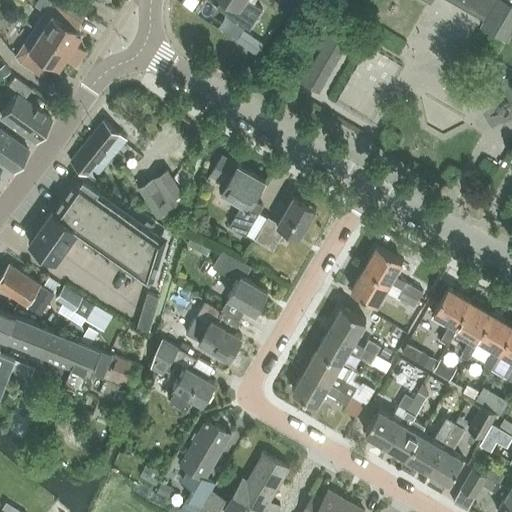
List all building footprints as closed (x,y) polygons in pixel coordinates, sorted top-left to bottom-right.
[(52,0),(40,17),(34,27),(78,58),(84,51),(72,43),(80,33),(73,28),(83,15),(52,0)] [(231,0),(236,3),(229,13),(251,27),(265,6),(255,0),(231,0)] [(511,0),(430,0),(431,1),(431,0),(466,0),(487,12),(482,22),(509,38),(511,33),(511,0)] [(73,66),(78,58),(34,27),(28,38),(16,55),(20,60),(42,75),(49,65),(54,69),(62,58),(73,66)] [(351,39),(333,28),(302,82),(320,92),(351,39)] [(256,53),(263,42),(255,37),(248,47),(256,53)] [(9,71),(3,63),(0,65),(0,73),(2,76),(9,71)] [(15,75),(8,84),(26,96),(32,87),(15,75)] [(35,141),(50,119),(19,94),(16,94),(3,112),(2,117),(35,141)] [(126,138),(104,120),(71,161),(93,179),(126,138)] [(0,161),(13,171),(28,150),(0,129),(0,161)] [(230,225),(246,234),(264,204),(253,198),(265,178),(238,162),(237,164),(222,154),(205,182),(221,192),(222,190),(243,203),(230,225)] [(167,168),(139,186),(158,217),(187,198),(183,192),(183,191),(182,190),(194,175),(182,166),(174,177),(167,168)] [(79,174),(55,208),(80,226),(75,234),(136,277),(137,277),(149,285),(154,278),(159,262),(165,242),(159,238),(97,193),(100,189),(79,174)] [(285,226),(300,235),(316,208),(294,195),(279,221),(269,216),(256,237),(273,247),(285,226)] [(78,228),(56,212),(51,208),(26,241),(54,261),(78,228)] [(192,236),(187,244),(206,254),(210,246),(192,236)] [(378,244),(365,266),(426,302),(430,294),(435,287),(428,283),(424,291),(416,286),(395,274),(403,259),(378,244)] [(249,264),(231,254),(223,249),(213,265),(237,280),(228,295),(255,311),(268,289),(243,275),(249,264)] [(10,263),(0,278),(0,287),(41,313),(55,292),(44,285),(10,263)] [(365,266),(352,288),(378,303),(386,289),(422,309),(426,302),(365,266)] [(65,285),(57,298),(74,309),(83,296),(65,285)] [(441,338),(450,344),(456,334),(460,326),(456,324),(470,298),(449,287),(436,311),(451,320),(441,338)] [(147,292),(136,327),(148,330),(159,296),(147,292)] [(460,326),(456,334),(468,341),(462,351),(470,355),(480,337),(476,335),(490,310),(483,306),(486,303),(475,296),(473,300),(470,298),(456,324),(460,326)] [(207,300),(193,324),(205,331),(200,340),(229,357),(242,335),(235,331),(222,323),(228,312),(222,309),(207,300)] [(87,317),(105,329),(114,315),(95,304),(87,317)] [(343,305),(330,326),(353,340),(366,319),(343,305)] [(484,364),(491,368),(502,350),(498,348),(511,322),(490,310),(476,335),(480,337),(495,345),(484,364)] [(0,333),(0,336),(45,355),(54,333),(8,315),(0,333)] [(511,322),(498,348),(502,350),(502,349),(511,354),(511,363),(505,376),(511,379),(511,322)] [(330,326),(318,348),(341,362),(348,349),(371,363),(376,353),(364,346),(353,340),(330,326)] [(90,327),(82,340),(90,344),(98,331),(90,327)] [(100,352),(54,333),(45,355),(72,366),(65,383),(85,391),(92,372),(104,377),(111,359),(99,355),(100,352)] [(200,357),(163,335),(157,347),(151,366),(163,373),(166,368),(181,377),(170,397),(187,407),(194,396),(203,401),(204,398),(208,400),(212,392),(211,389),(210,388),(215,381),(193,368),(200,357)] [(369,337),(364,346),(376,353),(382,344),(369,337)] [(318,348),(305,369),(352,396),(357,387),(342,378),(334,373),(341,362),(318,348)] [(0,394),(2,396),(9,377),(16,358),(0,351),(0,394)] [(371,362),(371,363),(385,371),(391,362),(377,353),(376,354),(371,362)] [(423,353),(417,363),(431,371),(437,361),(423,353)] [(135,365),(116,358),(110,376),(129,383),(135,365)] [(432,372),(448,382),(456,369),(440,359),(432,372)] [(305,369),(293,390),(316,403),(324,391),(347,404),(352,396),(305,369)] [(35,377),(23,406),(35,411),(47,382),(35,377)] [(352,396),(365,404),(366,404),(371,395),(357,387),(352,396)] [(418,391),(414,397),(423,402),(427,396),(418,391)] [(380,407),(365,432),(386,444),(414,397),(406,392),(392,415),(380,407)] [(414,397),(386,444),(407,456),(422,432),(426,425),(414,418),(423,402),(414,397)] [(483,404),(469,428),(483,437),(497,412),(483,404)] [(422,432),(407,456),(428,469),(456,421),(446,416),(433,439),(422,432)] [(192,487),(187,496),(201,505),(215,481),(207,477),(232,432),(206,417),(180,463),(188,468),(181,480),(192,487)] [(511,421),(504,417),(500,426),(511,433),(511,432),(511,421)] [(456,421),(428,469),(449,481),(463,456),(451,449),(465,427),(456,421)] [(498,428),(494,435),(507,442),(511,433),(500,426),(498,428)] [(277,511),(282,505),(270,498),(289,465),(264,451),(248,478),(244,475),(224,509),(229,511),(277,511)] [(493,466),(488,474),(500,482),(505,473),(493,466)] [(473,467),(461,487),(473,494),(485,473),(473,467)] [(488,474),(483,483),(505,497),(498,509),(503,511),(511,511),(511,488),(500,482),(488,474)] [(160,482),(156,489),(167,495),(171,488),(160,482)] [(300,511),(363,511),(365,510),(329,488),(323,498),(313,492),(300,511)]
